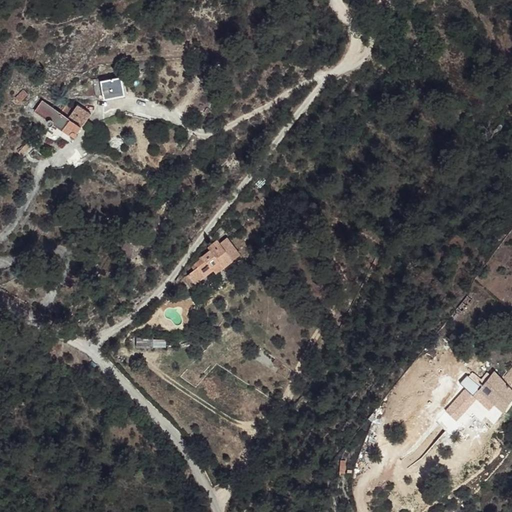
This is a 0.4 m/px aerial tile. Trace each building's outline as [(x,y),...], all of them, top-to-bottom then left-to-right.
[(128,82),(107,82),(106,102),(130,101),(128,82)] [(64,108),(50,93),(41,103),(51,115),(50,120),(53,122),(58,120),(69,130),(62,135),(70,140),(84,127),(73,117),(79,108),(70,103),(64,108)] [(93,115),(82,104),(79,108),(73,117),(84,127),(93,115)] [(321,138),(315,129),(299,143),(306,150),(321,138)] [(240,254),(227,239),(221,243),(218,241),(210,248),(211,252),(190,268),(192,270),(187,276),(195,285),(213,270),(220,264),(224,269),(240,254)] [(224,269),(220,264),(213,270),(217,275),(224,269)] [(151,338),(136,337),(136,347),(152,349),(151,338)] [(511,371),(504,382),(494,376),(491,381),(474,400),(487,409),(494,409),(497,404),(504,410),(511,400),(511,371)]
